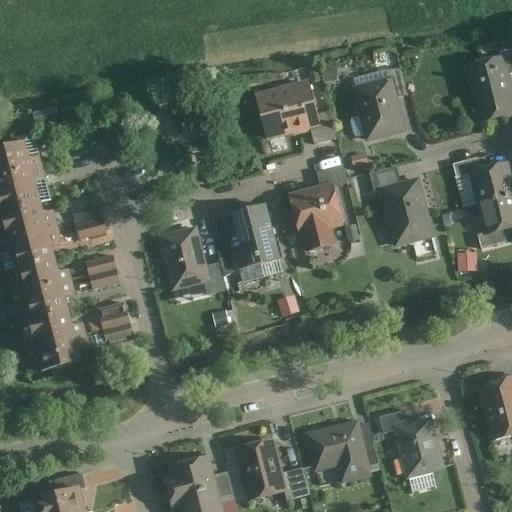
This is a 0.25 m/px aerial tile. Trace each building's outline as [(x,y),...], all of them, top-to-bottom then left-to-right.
[(511,50),(500,53),(501,58),(505,57),(510,75),(511,74),(511,50)] [(501,58),(464,68),(479,125),(511,116),(511,84),(510,75),(505,57),(501,58)] [(387,73),(389,80),(393,79),(398,99),(408,96),(401,69),(387,73)] [(366,144),(407,134),(398,99),(393,79),(389,80),(352,89),(359,118),(352,120),(350,123),(354,137),(357,139),(364,137),(366,144)] [(309,82),(255,95),(266,142),(311,132),(320,129),(317,116),(309,82)] [(330,113),(317,116),(320,129),(311,132),(314,146),(337,140),(330,113)] [(0,180),(42,170),(38,159),(27,162),(23,145),(0,149),(0,180)] [(457,179),(469,176),(468,174),(482,171),(478,160),(453,166),(457,179)] [(482,171),(468,174),(469,176),(477,206),(511,197),(511,175),(509,164),(482,171)] [(316,175),(320,188),(333,185),(334,188),(348,184),(344,167),(316,175)] [(374,195),(379,194),(378,190),(401,184),(397,169),(369,175),(374,195)] [(0,216),(38,206),(32,184),(45,180),(42,170),(0,180),(0,216)] [(435,240),(419,179),(401,184),(378,190),(379,194),(394,250),(435,240)] [(320,188),(288,197),(299,240),(302,239),(306,254),(336,246),(332,232),(344,229),(334,188),(333,185),(320,188)] [(511,197),(477,206),(484,235),(485,238),(504,233),(511,231),(511,197)] [(0,241),(0,247),(58,232),(53,212),(41,215),(38,206),(0,216),(0,227),(3,241),(0,241)] [(280,263),(265,207),(220,219),(227,247),(235,275),(280,263)] [(81,238),(111,234),(108,218),(93,220),(91,211),(78,213),(81,238)] [(207,269),(196,229),(156,239),(171,295),(204,286),(211,284),(207,269)] [(0,256),(8,254),(12,271),(53,262),(49,247),(62,244),(58,232),(0,247),(0,256)] [(485,238),(484,235),(478,237),(481,251),(507,245),(504,233),(485,238)] [(235,275),(227,247),(216,250),(220,265),(223,278),(235,275)] [(481,271),(480,252),(461,253),(462,272),(481,271)] [(9,293),(10,300),(72,284),(69,273),(57,275),(53,262),(12,271),(16,291),(9,293)] [(95,290),(124,286),(120,262),(91,266),(95,290)] [(220,265),(207,269),(211,284),(204,286),(207,297),(227,292),(223,278),(220,265)] [(20,305),(24,323),(67,312),(63,298),(75,294),(72,284),(10,300),(13,307),(20,305)] [(97,322),(98,329),(134,325),(131,304),(101,308),(103,321),(97,322)] [(22,346),(23,353),(85,337),(83,326),(72,329),(67,312),(24,323),(30,344),(22,346)] [(85,337),(23,353),(27,365),(36,363),(40,377),(80,366),(77,355),(89,350),(85,337)] [(511,379),(477,389),(492,448),(511,443),(511,379)] [(393,430),(409,426),(406,414),(380,419),(383,436),(394,434),(393,430)] [(446,473),(432,420),(409,426),(393,430),(394,434),(407,483),(446,473)] [(358,423),(305,436),(314,475),(337,471),(340,489),(373,482),(358,423)] [(283,476),(274,441),(236,451),(249,504),(285,496),(287,495),(283,476)] [(222,511),(213,479),(208,460),(168,471),(179,511),(222,511)] [(303,471),(283,476),(287,495),(285,496),(287,504),(310,498),(303,471)] [(237,511),(227,476),(213,479),(222,511),(237,511)] [(84,511),(79,492),(30,505),(31,511),(84,511)]
